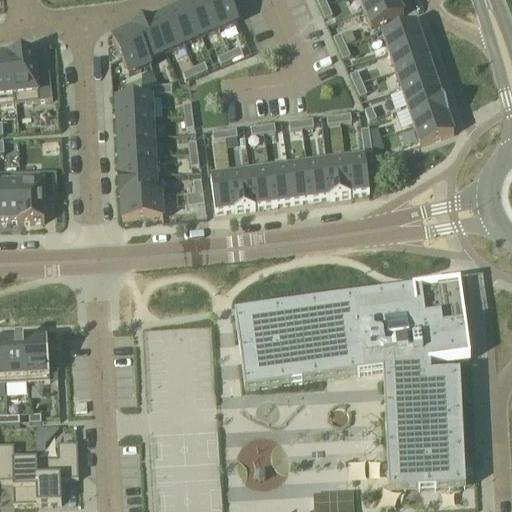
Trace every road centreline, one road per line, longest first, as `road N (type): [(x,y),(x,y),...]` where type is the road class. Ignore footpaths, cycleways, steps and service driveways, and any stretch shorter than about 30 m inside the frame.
road 1 (residential): [(92,261),(394,229)]
road 2 (residential): [(92,261),(108,511)]
road 3 (residential): [(92,261),(82,24)]
road 4 (residential): [(511,376),(495,393),(500,511)]
